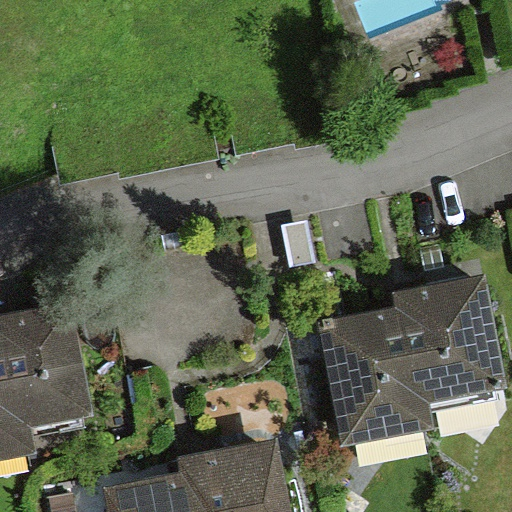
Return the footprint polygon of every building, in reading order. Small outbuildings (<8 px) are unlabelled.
[(488,284),(403,298),(405,314),(423,419),(508,404),(488,284)] [(64,308),(0,320),(0,327),(1,335),(20,428),(85,415),(64,308)] [(341,453),(426,439),(423,419),(405,314),(320,328),(341,453)] [(0,455),(25,451),(20,428),(1,335),(0,335),(0,455)] [(275,511),(266,449),(187,461),(189,476),(194,511),(275,511)] [(109,511),(194,511),(189,476),(106,488),(109,511)]
